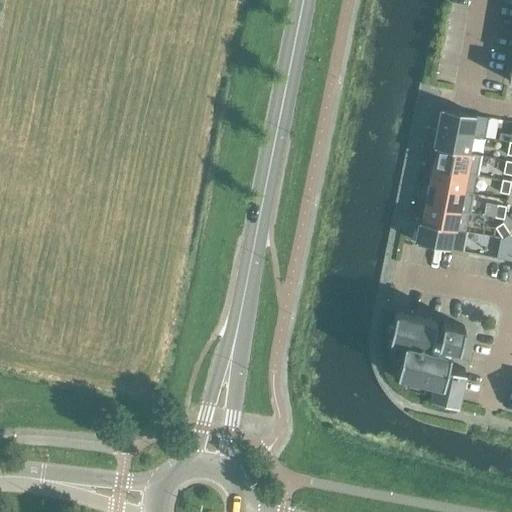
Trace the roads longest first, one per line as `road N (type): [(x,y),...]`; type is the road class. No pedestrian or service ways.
road 1 (tertiary): [(231,353),(306,0)]
road 2 (residential): [(511,295),(388,272)]
